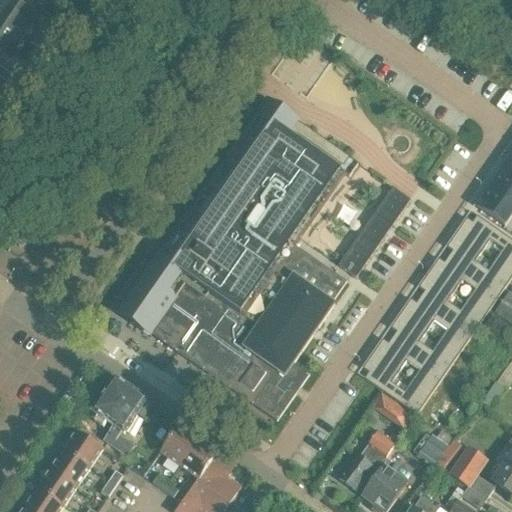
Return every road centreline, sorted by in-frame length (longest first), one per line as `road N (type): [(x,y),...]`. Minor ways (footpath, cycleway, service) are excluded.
road 1 (residential): [(266,472),(508,119),(332,0)]
road 2 (residential): [(50,322),(263,0)]
road 3 (residential): [(266,472),(96,355)]
road 4 (residential): [(0,173),(98,35),(107,0)]
road 5 (residential): [(0,495),(96,355)]
